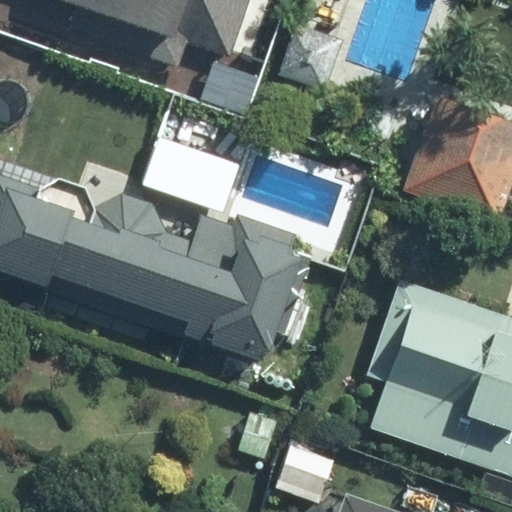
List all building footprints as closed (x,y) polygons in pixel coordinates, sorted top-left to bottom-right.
[(250,0),(69,0),(86,6),(76,33),(174,68),(181,49),(227,66),(250,0)] [(341,36),(294,17),(273,69),(320,88),(341,36)] [(511,184),(511,128),(433,101),(402,189),(499,223),(511,184)] [(109,188),(98,221),(0,187),(0,270),(43,285),(40,294),(198,347),(200,342),(271,366),(309,256),(289,249),(295,231),(242,213),(238,224),(198,211),(190,235),(158,224),(164,207),(109,188)] [(511,317),(396,279),(363,377),(380,382),(364,428),(511,477),(511,317)] [(334,456),(289,441),(273,487),(318,502),(334,456)] [(408,511),(345,490),(337,511),(408,511)]
